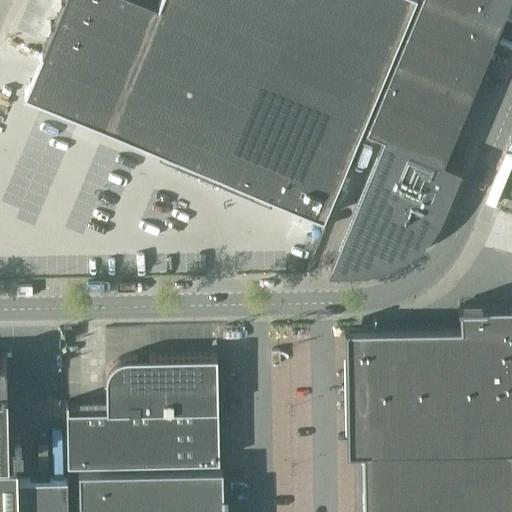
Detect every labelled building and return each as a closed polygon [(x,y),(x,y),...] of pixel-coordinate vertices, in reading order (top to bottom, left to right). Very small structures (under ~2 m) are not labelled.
[(44,44),(24,91),(107,125),(323,216),(413,0),(159,0),(158,3),(147,29),(137,54),(126,79),(44,44)] [(79,0),(62,0),(54,19),(137,54),(147,29),(79,0)] [(151,0),(79,0),(147,29),(158,3),(151,0)] [(498,25),(499,23),(442,0),(418,0),(408,25),(484,57),(498,24),(498,25)] [(442,0),(499,23),(499,22),(508,0),(442,0)] [(54,19),(44,44),(126,79),(137,54),(54,19)] [(408,25),(394,58),(471,90),(471,89),(484,57),(408,25)] [(470,91),(471,90),(394,58),(380,92),(457,124),(470,91)] [(383,134),(405,143),(443,158),(444,156),(443,156),(457,124),(380,92),(366,126),(383,134)] [(383,134),(331,260),(327,269),(356,268),(360,268),(366,267),(377,265),(387,262),(398,257),(407,252),(416,245),(424,237),(431,229),(437,220),(443,210),(461,166),(443,158),(405,143),(383,134)] [(440,324),(360,325),(360,347),(362,445),(511,442),(511,302),(460,303),(460,323),(442,324),(440,324)] [(106,376),(106,377),(106,407),(68,407),(68,400),(66,400),(67,461),(219,458),(217,352),(128,354),(126,354),(123,355),(122,355),(120,356),(118,357),(116,358),(113,360),(110,363),(109,366),(108,367),(107,369),(106,371),(106,374),(106,376)] [(0,458),(8,459),(8,451),(14,451),(22,451),(22,439),(8,440),(7,390),(3,390),(3,382),(4,382),(4,381),(5,381),(6,380),(6,379),(6,378),(6,359),(6,358),(5,358),(5,357),(5,356),(4,356),(3,355),(2,355),(1,355),(0,354),(0,458)] [(511,511),(511,442),(362,445),(362,448),(363,507),(363,511),(511,511)] [(67,511),(67,477),(17,478),(16,464),(0,464),(0,511),(67,511)] [(223,511),(222,465),(212,465),(78,468),(79,511),(223,511)]
